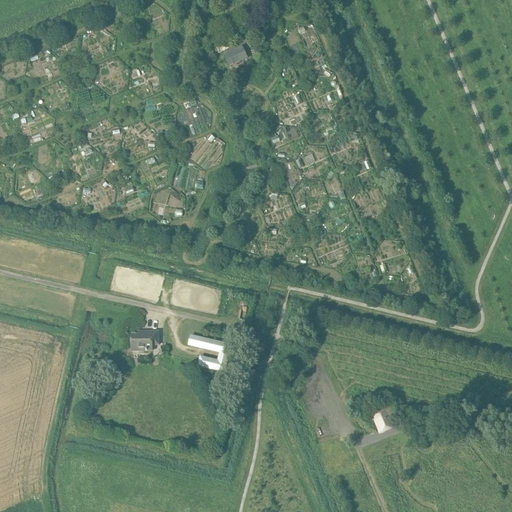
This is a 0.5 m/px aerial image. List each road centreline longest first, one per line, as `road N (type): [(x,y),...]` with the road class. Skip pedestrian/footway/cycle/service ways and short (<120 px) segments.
road 1 (track): [(256,0),(242,40),(249,58),(241,77),(265,100),(263,127),(315,266),(335,283)]
road 2 (track): [(258,0),(381,285)]
road 3 (track): [(0,104),(253,0)]
road 4 (track): [(178,81),(215,114),(212,133),(23,206)]
road 5 (track): [(192,23),(168,92),(0,161)]
